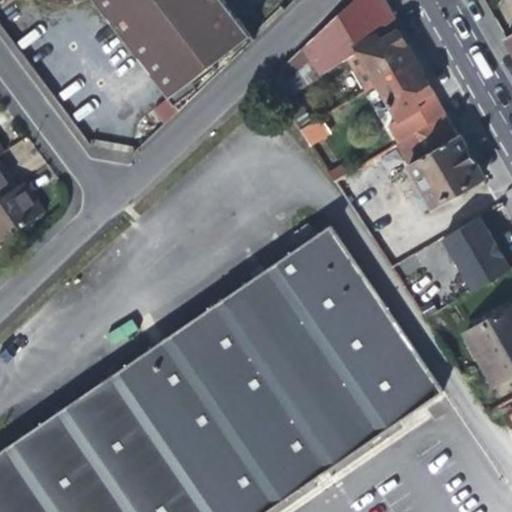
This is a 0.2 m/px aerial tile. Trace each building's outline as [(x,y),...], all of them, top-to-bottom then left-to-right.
[(96,0),(128,42),(149,26),(182,0),(96,0)] [(255,40),(224,0),(182,0),(149,26),(200,93),(255,40)] [(321,78),(349,62),(360,55),(356,50),(378,36),(375,31),(396,18),(387,2),(386,0),(354,0),(280,70),(282,73),(275,79),(280,85),(288,79),(290,81),(311,60),(321,78)] [(367,67),(377,84),(416,60),(406,42),(398,29),(401,27),(396,18),(375,31),(378,36),(356,50),(360,55),(349,62),(355,73),(367,67)] [(181,111),(200,93),(149,26),(128,42),(149,70),(181,111)] [(413,113),(421,127),(447,111),(433,88),(416,60),(377,84),(387,101),(398,121),(413,113)] [(165,100),(152,109),(160,122),(174,113),(165,100)] [(433,208),(485,176),(468,147),(447,111),(421,127),(397,142),(398,144),(411,166),(410,168),(422,189),(413,194),(423,211),(431,206),(433,208)] [(321,118),(313,123),(304,128),(314,144),(330,134),(321,118)] [(0,204),(21,191),(11,177),(0,161),(0,204)] [(329,173),(336,184),(350,175),(343,164),(339,166),(329,173)] [(30,185),(21,191),(0,204),(0,244),(48,211),(42,201),(30,185)] [(475,289),(511,268),(480,214),(444,235),(475,289)] [(270,511),(446,393),(332,227),(0,453),(0,511),(270,511)] [(511,308),(465,335),(495,386),(511,375),(511,308)]
